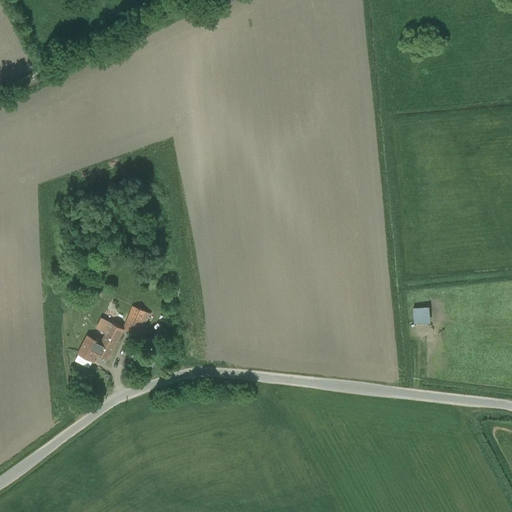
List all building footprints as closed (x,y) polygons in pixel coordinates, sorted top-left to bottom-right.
[(414,307),(415,323),(433,322),(432,306),(414,307)] [(141,321),(145,312),(134,307),(130,316),(141,321)] [(141,321),(136,332),(141,335),(150,315),(145,312),(141,321)] [(125,328),(136,332),(141,321),(130,316),(125,328)] [(106,333),(111,323),(102,318),(97,328),(106,333)] [(111,323),(106,333),(101,343),(89,336),(80,354),(92,360),(96,352),(109,359),(124,329),(111,323)] [(88,367),(92,360),(80,354),(76,361),(88,367)]
